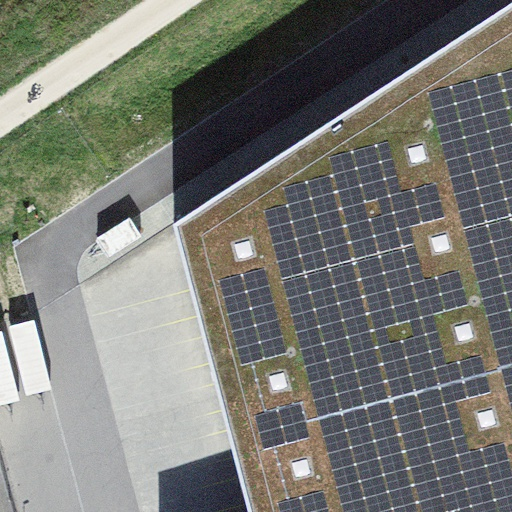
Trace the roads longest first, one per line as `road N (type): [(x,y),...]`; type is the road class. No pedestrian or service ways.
road 1 (track): [(54,306),(65,242),(90,217),(420,0)]
road 2 (track): [(180,0),(0,120)]
road 3 (residential): [(84,511),(68,447),(54,306)]
